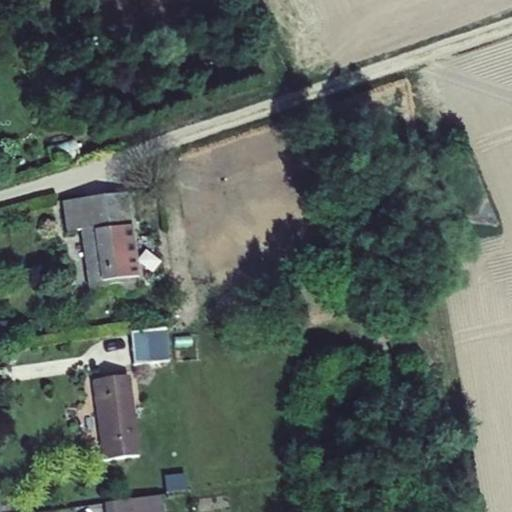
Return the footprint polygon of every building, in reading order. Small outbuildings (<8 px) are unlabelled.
[(462,225),(468,226),(492,228),(494,228),(495,228),(496,227),(496,226),(496,225),(496,224),(466,154),(465,153),(464,152),(463,152),(462,152),(460,154),(445,172),(442,178),(439,184),(439,185),(439,186),(439,188),(443,196),(446,204),(450,213),(453,220),(454,221),(454,222),(456,223),(462,225)] [(131,189),(70,198),(77,247),(93,245),(101,302),(146,296),(131,189)] [(170,340),(141,344),(143,361),(172,357),(170,340)] [(148,452),(135,368),(101,373),(113,457),(148,452)] [(111,511),(166,511),(164,494),(110,501),(111,511)]
